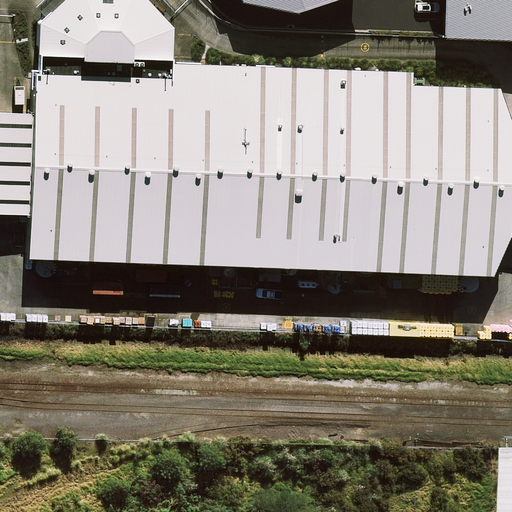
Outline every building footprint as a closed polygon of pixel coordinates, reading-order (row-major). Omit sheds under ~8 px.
[(48,0),(26,21),(16,258),(474,273),(497,231),(511,231),(511,129),(498,129),(480,93),(162,82),(164,25),(139,0),(48,0)] [(325,0),(237,0),(238,0),(293,10),(325,0)] [(511,0),(440,0),(439,38),(511,38),(511,0)] [(21,113),(0,111),(0,204),(18,205),(21,113)] [(511,511),(511,456),(501,456),(498,511),(511,511)]
